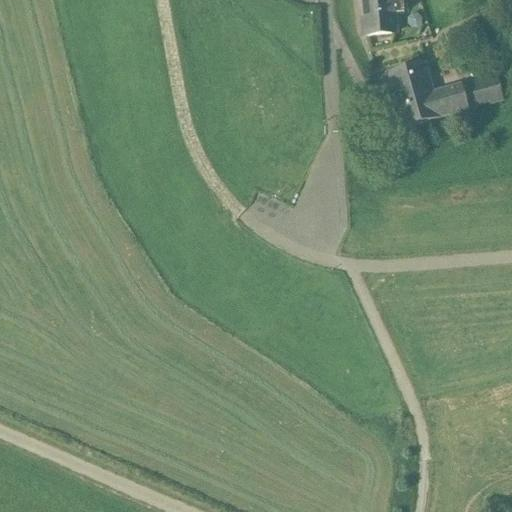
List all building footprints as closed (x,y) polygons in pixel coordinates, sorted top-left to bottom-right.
[(393,0),(361,3),(363,35),(396,32),(393,0)] [(425,62),(385,73),(392,99),(422,91),(425,100),(434,98),(433,93),(425,62)] [(495,79),(471,85),(477,105),(501,99),(495,79)] [(461,85),(433,93),(434,98),(440,119),(468,111),(461,85)] [(422,91),(392,99),(400,130),(440,119),(434,98),(425,100),(422,91)] [(393,154),(382,157),(388,179),(399,175),(393,154)]
